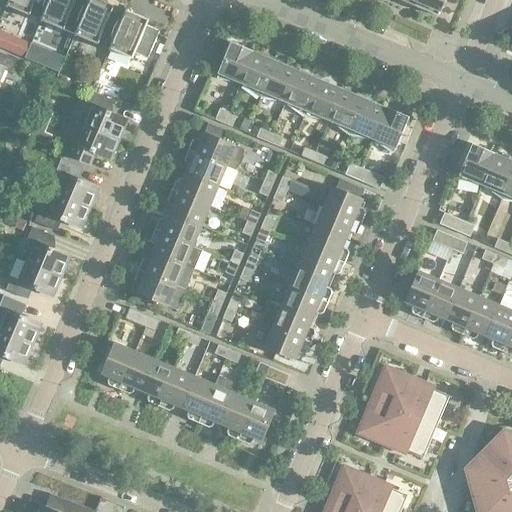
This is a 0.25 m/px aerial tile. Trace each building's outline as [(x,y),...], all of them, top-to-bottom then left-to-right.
[(8,0),(9,0),(8,0),(5,7),(7,8),(7,6),(28,15),(31,10),(42,15),(43,15),(49,0),(8,0)] [(49,0),(43,15),(42,15),(39,22),(41,22),(42,21),(63,30),(65,24),(77,29),(89,2),(88,2),(83,0),(49,0)] [(88,0),(88,2),(89,2),(77,29),(74,36),(75,37),(76,35),(97,44),(99,39),(111,43),(112,44),(123,17),(122,16),(111,11),(113,6),(99,0),(88,0)] [(416,0),(414,7),(437,16),(443,0),(455,0),(455,1),(456,2),(456,0),(416,0)] [(125,9),(122,16),(123,17),(112,44),(111,43),(108,51),(109,51),(110,50),(131,59),(134,53),(147,58),(158,31),(145,26),(147,20),(141,17),(126,11),(127,10),(125,9)] [(236,83),(239,84),(253,52),(230,42),(217,74),(216,79),(236,83)] [(275,61),(253,52),(239,84),(242,85),(259,97),(259,98),(275,61)] [(16,60),(0,53),(0,77),(4,69),(11,72),(16,60)] [(297,70),(275,61),(259,98),(260,99),(260,98),(281,102),(281,101),(284,103),(297,70)] [(319,80),(297,70),(284,103),(286,104),(303,116),(303,117),(304,117),(319,80)] [(341,89),(319,80),(304,117),(325,120),(328,121),(341,89)] [(364,98),(341,89),(328,121),(331,122),(331,123),(347,135),(348,136),(364,98)] [(91,106),(83,125),(119,140),(127,120),(107,111),(111,100),(89,91),(84,103),(91,106)] [(386,108),(364,98),(348,136),(349,135),(369,139),(372,140),(386,108)] [(408,117),(386,108),(372,140),(375,141),(392,153),(395,149),(408,117)] [(219,109),(214,120),(223,124),(228,112),(219,109)] [(38,110),(26,139),(45,147),(49,137),(41,134),(49,114),(38,110)] [(236,116),(228,112),(223,124),(231,127),(236,116)] [(244,119),(239,130),(245,132),(250,122),(244,119)] [(13,122),(8,133),(23,139),(28,128),(13,122)] [(207,124),(204,133),(219,139),(223,130),(207,124)] [(119,140),(83,125),(75,144),(68,141),(63,153),(85,163),(89,152),(110,160),(119,140)] [(259,129),(256,138),(267,142),(271,134),(259,129)] [(188,150),(226,166),(236,171),(239,165),(241,165),(244,158),(243,156),(245,150),(219,139),(204,133),(200,141),(196,139),(192,140),(188,150)] [(282,138),(271,134),(267,142),(278,147),(282,138)] [(478,185),(481,186),(494,154),(471,144),(458,176),(457,181),(478,185)] [(304,147),(300,156),(311,161),(315,152),(304,147)] [(226,166),(188,150),(183,161),(185,165),(189,166),(187,173),(218,186),(226,166)] [(326,157),(315,152),(311,161),(322,166),(326,157)] [(511,172),(511,161),(494,154),(481,186),(483,187),(500,199),(500,200),(501,200),(511,172)] [(62,174),(54,193),(90,209),(98,188),(78,179),(82,168),(60,159),(55,171),(62,174)] [(349,163),(344,175),(355,180),(360,168),(349,163)] [(383,178),(360,168),(355,180),(378,189),(383,178)] [(267,171),(263,182),(272,186),(276,174),(267,171)] [(511,172),(501,200),(511,201),(511,172)] [(218,186),(187,173),(184,180),(179,178),(175,180),(171,190),(209,206),(218,186)] [(291,180),(282,177),(277,188),(286,192),(291,180)] [(272,186),(263,182),(258,193),(267,197),(272,186)] [(331,187),(322,207),(361,223),(365,213),(363,209),(359,207),(362,200),(331,187)] [(286,192),(277,188),(272,199),(281,203),(286,192)] [(209,206),(171,190),(167,200),(168,204),(173,206),(170,213),(201,226),(209,206)] [(90,209),(54,193),(46,213),(39,210),(34,222),(56,231),(61,220),(81,229),(90,209)] [(361,223),(322,207),(314,227),(345,240),(348,233),(352,235),(356,234),(361,223)] [(251,210),(246,222),(255,225),(259,214),(251,210)] [(201,226),(170,213),(167,220),(162,218),(158,220),(154,230),(192,246),(201,226)] [(443,213),(438,225),(460,234),(465,223),(443,213)] [(274,220),(265,216),(260,228),(269,231),(274,220)] [(18,219),(14,228),(23,232),(27,223),(18,219)] [(255,225),(246,222),(241,233),(250,237),(255,225)] [(474,226),(465,223),(460,234),(469,238),(474,226)] [(33,242),(25,262),(61,277),(70,256),(49,248),(54,237),(32,227),(26,240),(33,242)] [(345,240),(314,227),(306,247),(344,263),(348,253),(347,249),(342,247),(345,240)] [(269,231),(260,228),(256,239),(264,242),(269,231)] [(202,250),(192,246),(154,230),(150,240),(151,244),(156,246),(153,253),(193,270),(202,250)] [(458,239),(436,230),(431,242),(453,251),(458,239)] [(467,243),(458,239),(453,251),(462,254),(467,243)] [(497,239),(493,248),(504,253),(508,244),(497,239)] [(344,263),(306,247),(297,267),(328,280),(331,273),(336,275),(340,273),(344,263)] [(234,250),(229,261),(238,265),(243,254),(234,250)] [(496,255),(484,250),(481,259),(492,264),(496,255)] [(193,270),(153,253),(150,260),(145,258),(141,260),(137,270),(176,286),(185,290),(193,270)] [(507,260),(496,255),(492,264),(503,269),(507,260)] [(257,260),(248,256),(243,267),(252,271),(257,260)] [(238,265),(229,261),(224,273),(233,276),(238,265)] [(61,277),(25,262),(17,281),(10,278),(5,290),(27,299),(32,288),(52,297),(61,277)] [(252,271),(243,267),(239,279),(247,282),(252,271)] [(328,280),(297,267),(289,287),(327,303),(331,293),(330,289),(325,287),(328,280)] [(176,286),(137,270),(133,280),(135,284),(139,286),(136,293),(167,306),(176,286)] [(412,314),(422,318),(438,280),(418,272),(405,302),(412,306),(410,310),(412,314)] [(458,289),(438,280),(422,318),(432,323),(436,321),(438,316),(445,319),(458,289)] [(327,303),(289,287),(280,307),(311,320),(314,313),(319,315),(323,313),(327,303)] [(478,297),(458,289),(445,319),(452,322),(450,327),(452,331),(462,335),(478,297)] [(217,290),(212,301),(221,305),(226,294),(217,290)] [(0,318),(1,319),(0,321),(0,331),(32,345),(41,325),(20,316),(25,305),(3,296),(0,302),(0,318)] [(240,300),(231,296),(227,307),(235,311),(240,300)] [(498,305),(478,297),(462,335),(472,339),(476,338),(478,333),(485,336),(498,305)] [(221,305),(212,301),(208,312),(216,316),(221,305)] [(511,327),(511,311),(498,305),(485,336),(492,339),(490,344),(491,348),(502,352),(511,327)] [(235,311),(227,307),(222,318),(231,322),(235,311)] [(311,320),(280,307),(272,327),(310,343),(315,333),(313,329),(308,327),(311,320)] [(129,308),(124,319),(144,328),(149,316),(129,308)] [(159,320),(149,316),(144,328),(154,332),(159,320)] [(310,343),(272,327),(263,347),(294,360),(298,353),(302,355),(306,353),(310,343)] [(511,327),(502,352),(511,356),(511,327)] [(189,333),(178,328),(174,337),(185,342),(189,333)] [(32,345),(0,331),(0,363),(3,357),(24,365),(32,345)] [(200,338),(189,333),(185,342),(197,347),(200,338)] [(108,386),(118,390),(134,352),(114,343),(101,374),(108,377),(106,382),(108,386)] [(229,350),(217,345),(214,354),(225,359),(229,350)] [(240,355),(229,350),(225,359),(236,363),(240,355)] [(154,360),(134,352),(118,390),(128,394),(132,393),(134,388),(141,391),(154,360)] [(174,368),(154,360),(141,391),(148,394),(146,399),(148,403),(158,407),(174,368)] [(269,367),(259,362),(254,374),(264,378),(269,367)] [(289,375),(269,367),(264,378),(284,387),(289,375)] [(194,377),(174,368),(158,407),(168,411),(172,409),(174,405),(181,408),(194,377)] [(386,370),(373,401),(404,414),(417,383),(386,370)] [(218,376),(214,385),(198,424),(208,428),(212,426),(214,422),(221,425),(234,394),(238,384),(218,376)] [(214,385),(194,377),(181,408),(188,411),(186,415),(188,419),(198,424),(214,385)] [(448,396),(417,383),(404,414),(435,427),(448,396)] [(254,402),(234,394),(221,425),(228,427),(226,432),(228,436),(238,440),(254,402)] [(404,414),(373,401),(360,432),(391,445),(404,414)] [(274,411),(254,402),(238,440),(248,445),(252,443),(254,438),(261,442),(274,411)] [(435,427),(404,414),(391,445),(422,458),(435,427)] [(492,442),(474,460),(465,470),(473,472),(471,484),(469,484),(476,511),(511,511),(511,434),(502,431),(503,434),(493,444),(492,442)] [(344,469),(331,500),(358,511),(362,511),(375,482),(344,469)] [(399,511),(406,495),(375,482),(362,511),(399,511)] [(94,511),(95,511),(50,494),(45,506),(40,505),(37,511),(94,511)] [(121,511),(124,507),(100,498),(95,511),(97,511),(121,511)] [(358,511),(331,500),(326,511),(358,511)]
